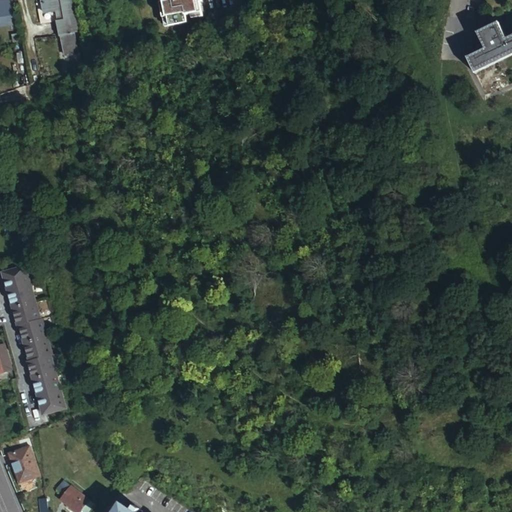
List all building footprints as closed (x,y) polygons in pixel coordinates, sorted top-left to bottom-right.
[(12,0),(0,0),(0,27),(0,28),(17,24),(15,15),(12,0)] [(56,22),(72,19),(71,17),(77,16),(75,6),(70,7),(68,0),(34,0),(38,24),(56,20),(56,22)] [(201,2),(201,0),(161,0),(162,3),(159,3),(162,18),(167,17),(169,26),(186,23),(185,15),(201,12),(199,2),(201,2)] [(80,31),(77,16),(71,17),(72,19),(74,32),(80,31)] [(74,32),(72,19),(56,22),(59,37),(62,36),(66,56),(79,53),(74,32)] [(469,56),(477,72),(511,53),(511,34),(509,36),(500,20),(479,31),(485,42),(487,47),(469,56)] [(27,60),(26,50),(19,51),(20,61),(27,60)] [(41,321),(25,267),(3,273),(18,327),(19,327),(29,361),(28,362),(42,415),(65,408),(50,355),(52,355),(42,320),(41,321)] [(0,374),(11,371),(4,346),(0,346),(0,374)] [(16,438),(19,447),(28,444),(25,435),(16,438)] [(39,476),(29,447),(8,454),(19,483),(39,476)] [(82,511),(88,511),(94,506),(89,502),(90,501),(72,487),(71,487),(63,481),(57,489),(65,496),(60,501),(74,511),(75,511),(79,509),(81,511),(82,511)] [(47,511),(46,499),(39,500),(40,511),(47,511)]
